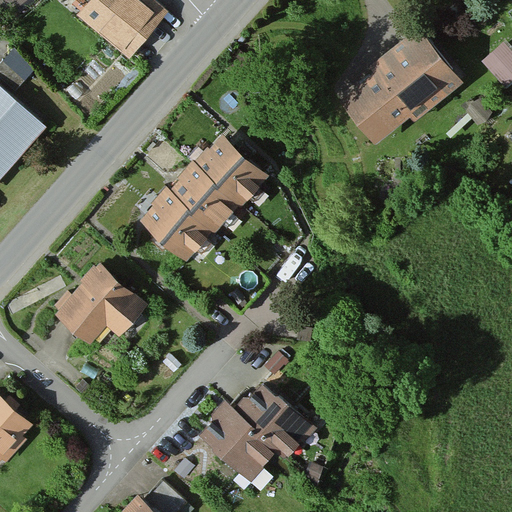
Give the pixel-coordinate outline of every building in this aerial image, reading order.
[(2,0),(13,9),(21,0),(2,0)] [(165,9),(153,0),(91,0),(77,19),(128,57),(165,9)] [(464,83),(420,27),(370,67),(374,73),(344,97),(378,140),(410,115),(415,122),(464,83)] [(511,82),(511,56),(501,45),(480,65),(504,90),(511,82)] [(21,82),(2,64),(0,66),(0,78),(13,91),(21,82)] [(0,179),(45,129),(0,88),(0,179)] [(491,111),(478,99),(464,114),(476,126),(491,111)] [(271,175),(224,135),(211,151),(207,147),(169,192),(165,188),(137,220),(186,262),(212,232),(215,234),(238,206),(242,209),(271,175)] [(148,306),(98,263),(55,314),(92,345),(107,326),(121,338),(148,306)] [(316,431),(264,384),(251,398),(247,394),(235,408),(225,399),(210,417),(213,420),(198,436),(251,482),(276,454),(285,462),(299,447),(300,448),(316,431)] [(0,461),(31,426),(0,398),(0,461)] [(172,511),(181,502),(160,483),(145,500),(158,511),(172,511)] [(154,511),(135,496),(121,511),(154,511)]
